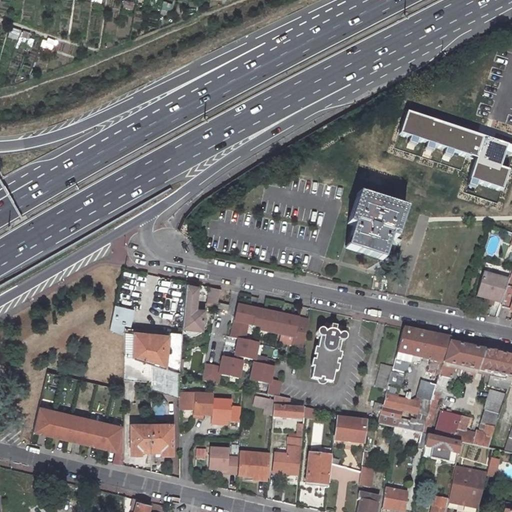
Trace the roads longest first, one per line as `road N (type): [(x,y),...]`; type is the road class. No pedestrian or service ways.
road 1 (trunk): [(0,256),(361,57)]
road 2 (unclassified): [(511,334),(166,255),(146,240),(152,209)]
road 3 (trunk): [(275,58),(217,62),(89,123),(0,146)]
road 4 (trunk): [(275,58),(37,187)]
road 5 (trunk): [(152,209),(328,99),(361,57)]
road 6 (residential): [(0,452),(245,508)]
road 7 (trunk): [(0,303),(152,209)]
road 8 (track): [(106,0),(98,50),(0,20)]
road 9 (trunk): [(361,57),(474,0)]
road 10 (trunk): [(386,0),(275,58)]
